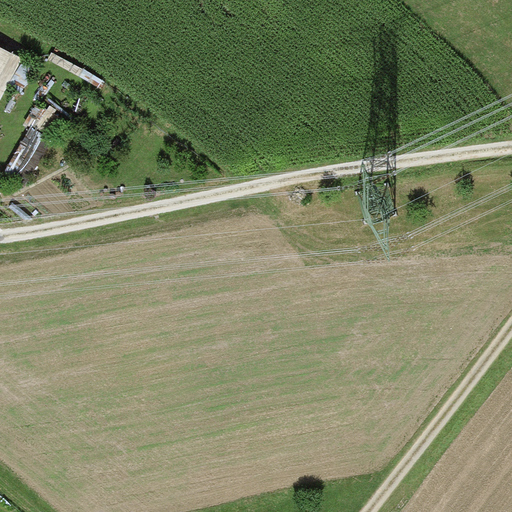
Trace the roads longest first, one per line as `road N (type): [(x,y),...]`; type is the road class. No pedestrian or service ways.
road 1 (track): [(511,149),(309,178),(0,238)]
road 2 (track): [(365,511),(511,325)]
